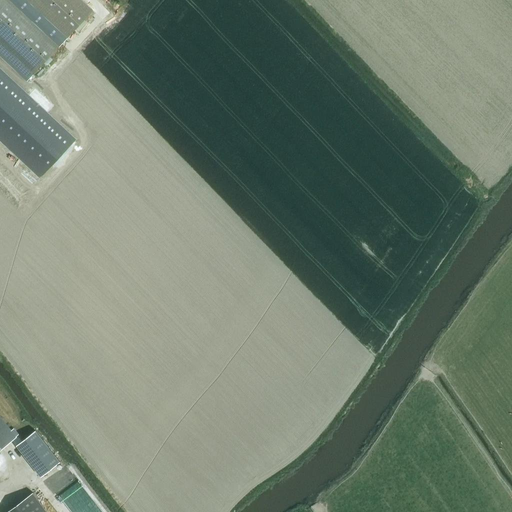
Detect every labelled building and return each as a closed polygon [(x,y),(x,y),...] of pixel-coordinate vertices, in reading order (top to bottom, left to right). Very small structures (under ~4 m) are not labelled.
[(0,0),(0,54),(27,80),(33,73),(34,73),(92,10),(81,0),(0,0)] [(0,131),(45,173),(79,136),(0,61),(0,131)] [(0,449),(16,437),(0,417),(0,449)] [(36,430),(16,445),(40,476),(60,461),(36,430)] [(47,511),(32,491),(5,511),(47,511)]
